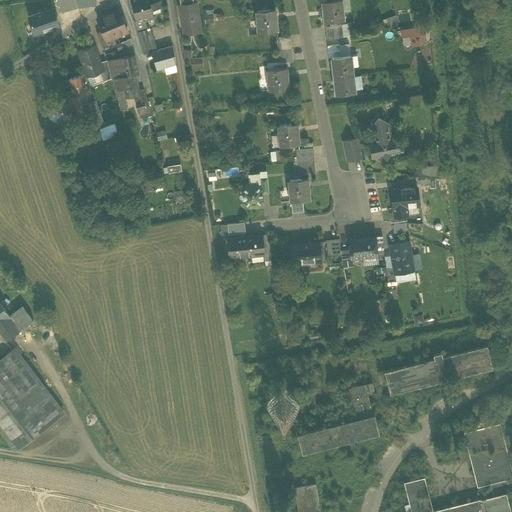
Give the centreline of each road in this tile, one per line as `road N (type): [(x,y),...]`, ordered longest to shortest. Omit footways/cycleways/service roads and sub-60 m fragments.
road 1 (track): [(256,511),(170,0)]
road 2 (residential): [(298,0),(342,218),(273,225)]
road 3 (unclassified): [(254,501),(0,447)]
road 4 (unclassified): [(108,0),(0,73)]
